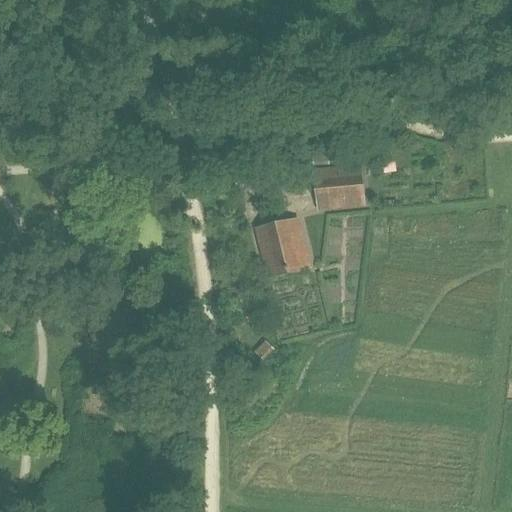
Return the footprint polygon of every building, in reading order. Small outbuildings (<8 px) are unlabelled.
[(384,164),(385,172),(395,171),(394,163),(384,164)] [(364,204),(361,166),(314,171),(318,209),(364,204)] [(310,267),(298,219),(256,229),(268,277),(310,267)] [(242,303),(248,298),(243,293),(237,298),(242,303)] [(244,314),(248,323),(258,319),(253,310),(244,314)] [(265,341),(255,353),(264,361),(275,349),(265,341)]
